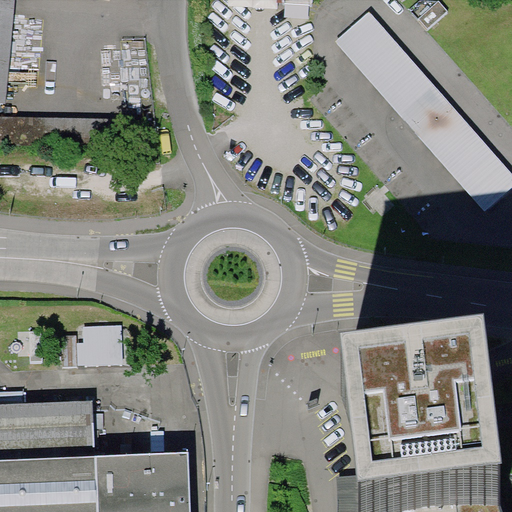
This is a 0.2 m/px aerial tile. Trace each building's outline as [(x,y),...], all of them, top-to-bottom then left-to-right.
[(0,0),(0,144),(155,149),(150,120),(0,116),(0,104),(5,105),(14,0),(0,0)] [(439,1),(418,19),(428,30),(449,13),(439,1)] [(511,188),(511,173),(369,12),(335,42),(485,212),(511,188)] [(393,379),(350,380),(363,495),(361,511),(511,511),(511,506),(506,486),(489,403),(486,363),(450,372),(393,379)] [(0,511),(189,511),(186,456),(96,461),(92,402),(0,406),(0,511)]
